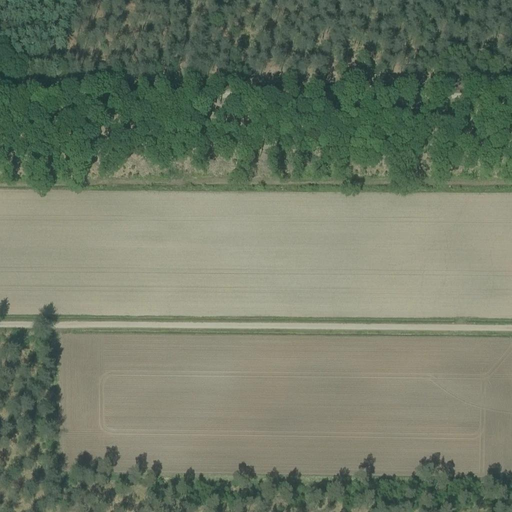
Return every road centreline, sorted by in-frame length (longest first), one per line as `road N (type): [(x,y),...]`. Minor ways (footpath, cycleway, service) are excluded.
road 1 (track): [(511,329),(0,324)]
road 2 (track): [(0,94),(511,95)]
